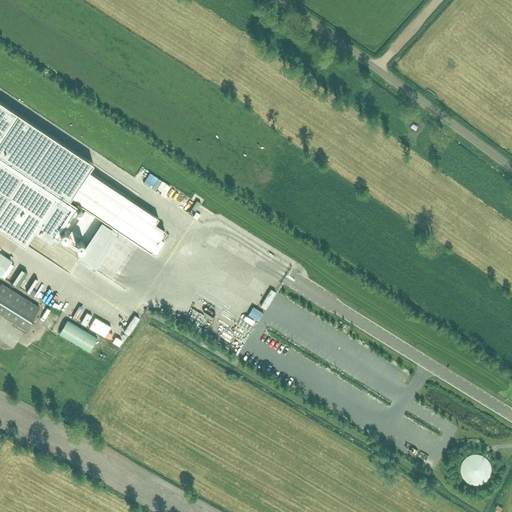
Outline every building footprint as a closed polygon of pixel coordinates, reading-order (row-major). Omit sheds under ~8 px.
[(0,229),(24,245),(33,230),(51,241),(78,202),(150,251),(164,230),(154,223),(158,217),(87,170),(92,162),(0,100),(0,229)] [(0,276),(11,261),(0,252),(0,276)] [(0,283),(0,314),(25,330),(39,307),(0,283)] [(97,337),(66,320),(58,334),(89,351),(97,337)] [(462,464),(461,467),(461,472),(462,475),(464,478),(465,480),(468,482),(471,483),(475,484),(478,484),(480,484),(483,483),(484,482),(486,480),(488,479),(489,477),(491,474),(491,471),(492,467),(491,465),(490,462),(489,460),(487,458),(485,456),(483,455),(480,454),(478,454),(475,453),(472,454),(470,455),(468,456),(466,457),(464,459),(463,461),(462,464)]
